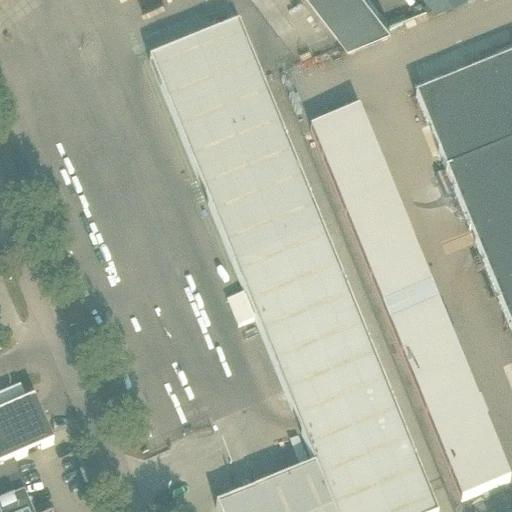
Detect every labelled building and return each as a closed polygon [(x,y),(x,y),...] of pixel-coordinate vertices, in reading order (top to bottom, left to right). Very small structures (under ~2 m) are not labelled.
[(388,24),(369,0),(313,0),(346,42),(388,24)] [(434,511),(430,501),(238,28),(149,63),(314,470),(215,510),(216,511),(434,511)] [(511,59),(415,99),(511,338),(511,59)] [(382,171),(333,191),(380,306),(429,287),(382,171)] [(437,306),(388,326),(460,504),(509,484),(437,306)] [(0,511),(29,511),(24,499),(27,497),(13,463),(53,446),(34,401),(0,415),(0,511)]
